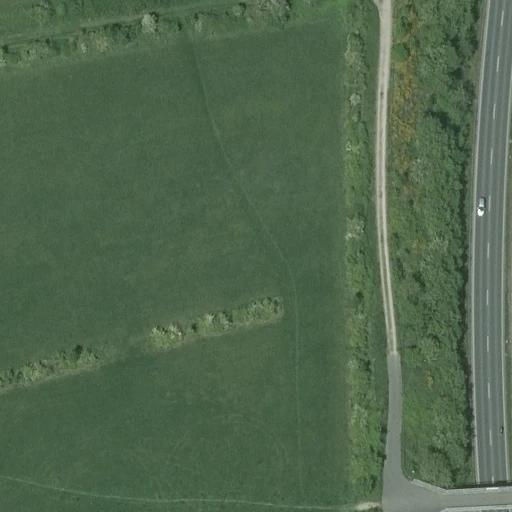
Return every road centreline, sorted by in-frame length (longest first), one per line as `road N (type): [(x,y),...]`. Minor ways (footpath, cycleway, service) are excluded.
road 1 (primary): [(506,0),(488,283),(497,511)]
road 2 (track): [(394,509),(385,0)]
road 3 (track): [(283,0),(0,49)]
